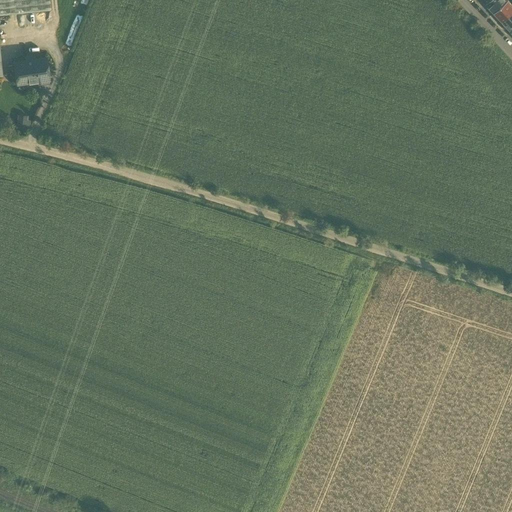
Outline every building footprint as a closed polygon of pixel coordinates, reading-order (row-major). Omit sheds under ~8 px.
[(0,0),(0,15),(50,10),(49,0),(0,0)] [(507,0),(489,0),(486,2),(495,12),(507,0)] [(503,21),(511,12),(511,4),(508,0),(507,0),(495,12),(503,21)] [(511,29),(511,12),(503,21),(511,30),(511,29)] [(38,80),(39,83),(49,81),(46,58),(14,62),(17,80),(26,79),(27,82),(38,80)]
